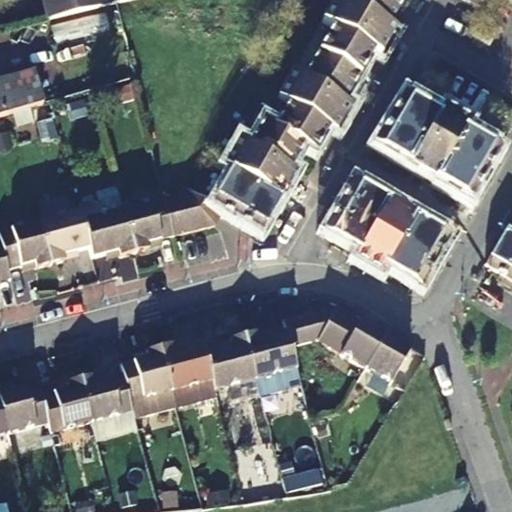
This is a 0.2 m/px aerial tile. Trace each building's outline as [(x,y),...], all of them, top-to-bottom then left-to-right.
[(46,0),(50,16),(104,4),(103,0),(46,0)] [(387,28),(341,1),(339,0),(328,0),(315,21),(326,28),(372,53),(378,57),(392,31),(387,28)] [(341,0),(341,1),(387,28),(401,4),(395,0),(341,0)] [(372,53),(326,28),(311,52),(357,78),(372,53)] [(357,78),(311,52),(296,75),(342,103),(357,78)] [(342,103),(296,75),(288,70),(273,95),(282,101),(329,128),(335,131),(349,107),(342,103)] [(0,114),(12,111),(5,77),(0,78),(0,114)] [(465,207),(498,152),(464,133),(466,127),(439,111),(434,115),(401,98),(370,150),(465,207)] [(329,128),(282,101),(266,127),(302,148),(311,154),(329,128)] [(258,121),(242,145),(286,172),(302,148),(266,127),(258,121)] [(286,172),(242,145),(233,140),(216,165),(227,171),(279,202),(294,177),(286,172)] [(279,202),(227,171),(208,205),(222,214),(258,236),(279,202)] [(350,184),(319,236),(356,256),(353,263),(382,278),(385,273),(416,291),(446,240),(350,184)] [(222,214),(208,205),(194,197),(163,204),(173,240),(210,231),(222,214)] [(121,214),(133,258),(148,254),(149,247),(173,240),(163,204),(121,214)] [(121,214),(80,223),(88,254),(91,263),(118,255),(121,261),(133,258),(121,214)] [(511,215),(498,238),(511,245),(511,215)] [(79,216),(38,226),(50,271),(67,266),(65,259),(88,254),(80,223),(79,216)] [(38,226),(0,235),(0,253),(6,275),(38,267),(40,273),(50,271),(38,226)] [(511,282),(511,245),(498,238),(482,265),(511,282)] [(316,344),(341,309),(282,326),(285,337),(288,351),(316,344)] [(341,309),(316,344),(331,353),(336,343),(348,320),(351,315),(341,309)] [(355,365),(366,371),(385,335),(370,325),(367,329),(348,320),(336,343),(355,365)] [(385,335),(366,371),(392,385),(409,354),(401,350),(403,345),(385,335)] [(288,351),(285,337),(263,343),(261,337),(244,342),(256,386),(260,403),(299,393),(288,351)] [(204,358),(215,395),(256,386),(244,342),(229,345),(231,351),(204,358)] [(173,348),(157,352),(169,394),(175,414),(217,404),(215,395),(204,358),(202,347),(174,354),(173,348)] [(132,365),(143,401),(169,394),(157,352),(142,356),(143,362),(132,365)] [(143,401),(132,365),(118,368),(123,382),(129,405),(143,401)] [(109,386),(122,427),(134,424),(129,405),(123,382),(109,386)] [(122,427),(109,386),(93,391),(92,385),(79,388),(91,435),(122,427)] [(70,396),(53,401),(66,441),(91,435),(79,388),(69,391),(70,396)] [(21,393),(34,436),(48,432),(40,405),(35,389),(21,393)] [(34,436),(21,393),(11,395),(10,392),(0,394),(0,417),(6,442),(34,436)] [(66,441),(53,401),(40,405),(48,432),(51,445),(66,441)]
